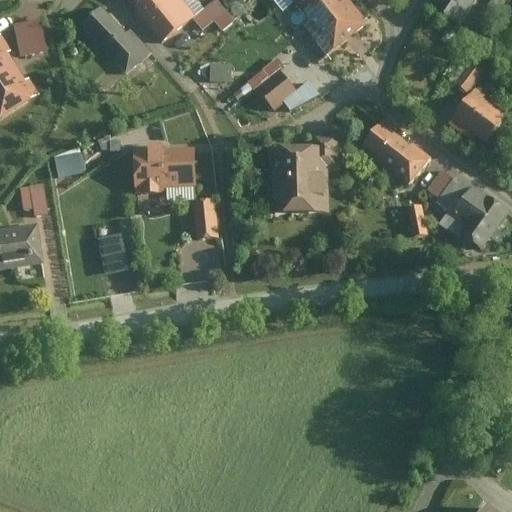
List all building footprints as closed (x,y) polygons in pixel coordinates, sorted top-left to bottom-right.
[(159,0),(127,0),(140,15),(159,0)] [(194,22),(177,0),(159,0),(140,15),(165,46),(194,22)] [(336,0),(289,0),(315,33),(331,20),(324,10),(336,0)] [(368,29),(347,0),(338,0),(324,10),(331,20),(315,33),(331,56),(368,29)] [(460,32),(480,0),(440,0),(431,14),(460,32)] [(226,15),(217,4),(194,23),(202,33),(226,15)] [(127,40),(105,15),(87,31),(130,82),(156,60),(134,35),(127,40)] [(233,82),(233,65),(213,65),(212,82),(233,82)] [(481,79),(471,72),(458,89),(468,97),(481,79)] [(297,98),(281,77),(259,93),(275,114),(297,98)] [(0,109),(19,94),(12,86),(4,93),(0,88),(0,109)] [(488,150),(507,126),(491,113),(495,109),(478,95),(449,131),(474,151),(480,144),(488,150)] [(413,154),(382,129),(361,156),(410,196),(435,165),(416,150),(413,154)] [(332,214),(330,168),(341,168),(341,143),(271,146),(273,216),(332,214)] [(166,151),(136,152),(137,195),(146,195),(146,202),(167,201),(166,192),(198,191),(197,157),(166,158),(166,151)] [(25,215),(50,213),(48,185),(22,188),(25,215)] [(481,256),(510,219),(472,191),(451,219),(464,229),(457,238),(481,256)] [(219,242),(215,204),(194,207),(199,245),(219,242)] [(37,228),(0,234),(0,275),(44,268),(37,228)]
